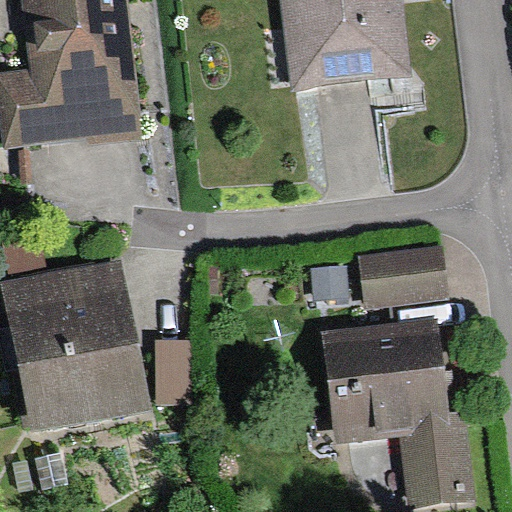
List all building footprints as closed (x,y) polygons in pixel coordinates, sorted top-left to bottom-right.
[(1,79),(8,154),(147,146),(134,15),(132,0),(27,0),(35,79),(1,79)] [(282,0),(294,96),(346,90),(415,82),(404,0),(282,0)] [(446,252),(364,261),(369,307),(451,298),(446,252)] [(125,264),(6,289),(37,438),(156,413),(141,340),(125,264)] [(442,327),(330,340),(343,450),(403,443),(411,511),(444,511),(482,508),(472,419),(453,421),(449,384),(442,327)] [(162,345),(161,408),(194,409),(195,346),(162,345)]
